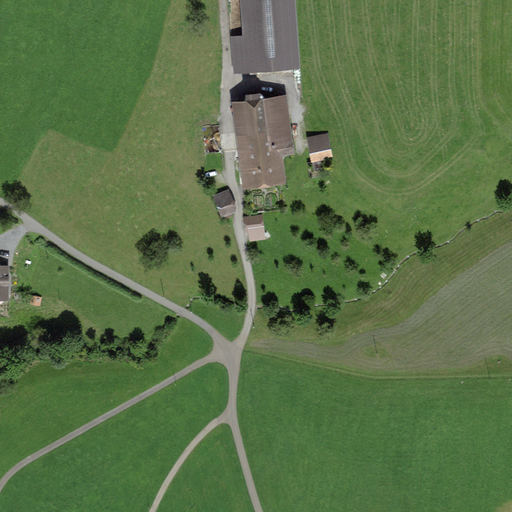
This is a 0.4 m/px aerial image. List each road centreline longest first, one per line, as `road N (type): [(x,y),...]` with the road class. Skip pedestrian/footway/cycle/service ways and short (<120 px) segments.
road 1 (residential): [(263,511),(231,416),(235,372),(214,331),(0,198)]
road 2 (track): [(227,351),(28,461),(0,487)]
